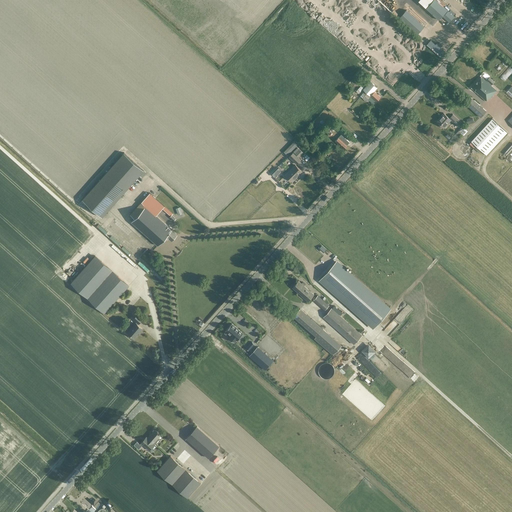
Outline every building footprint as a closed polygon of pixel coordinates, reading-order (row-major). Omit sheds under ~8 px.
[(435,0),(433,0),(432,2),(430,0),(429,0),(428,2),(430,4),(426,8),(439,20),(442,16),(443,16),(449,22),(454,16),(448,11),(435,0)] [(417,34),(424,26),(406,9),(399,17),(417,34)] [(505,80),(511,73),(508,69),(501,77),(505,80)] [(496,91),(491,85),(492,84),(492,85),(494,82),(490,78),(487,82),(481,77),(471,88),(486,101),(488,97),(489,98),(496,91)] [(377,87),(370,81),(363,89),(365,91),(370,95),(371,94),(377,87)] [(375,91),(372,94),(371,94),(370,95),(365,91),(365,92),(364,93),(363,92),(360,96),(362,98),(365,95),(374,103),(376,101),(381,97),(375,91)] [(473,98),(467,105),(481,117),(486,111),(473,98)] [(445,126),(451,119),(443,112),(440,116),(436,121),(440,124),(441,122),(445,126)] [(453,114),(449,118),(451,120),(458,127),(462,122),(453,114)] [(486,155),(507,132),(492,119),(471,142),(486,155)] [(468,131),(463,126),(450,140),(452,142),(460,133),(463,136),(468,131)] [(347,145),(350,142),(341,135),(335,141),(344,149),(348,146),(347,145)] [(103,217),(140,175),(142,177),(146,172),(144,170),(124,152),(82,199),(103,217)] [(297,164),(301,160),(295,155),(292,159),(297,164)] [(292,181),(302,171),(295,164),(285,174),(292,181)] [(275,177),(281,170),(279,168),(272,174),(275,177)] [(177,234),(156,215),(163,208),(171,215),(172,215),(173,213),(165,206),(150,192),(141,202),(130,215),(134,218),(131,222),(158,246),(166,236),(171,240),(177,234)] [(95,256),(91,260),(72,282),(106,312),(123,293),(126,295),(129,290),(127,289),(129,287),(95,256)] [(336,262),(321,279),(374,327),(390,310),(336,262)] [(292,272),(295,268),(291,264),(287,268),(292,272)] [(307,300),(313,294),(298,281),(293,287),(307,300)] [(325,310),(329,305),(318,295),(313,300),(325,310)] [(334,306),(332,308),(340,315),(342,313),(334,306)] [(342,345),(323,328),(300,308),(293,316),(316,336),(315,338),(333,355),(342,345)] [(354,344),(362,335),(331,308),(324,316),(354,344)] [(134,338),(143,328),(138,324),(143,319),(137,314),(133,319),(136,321),(127,332),(134,338)] [(227,331),(225,334),(235,343),(243,333),(231,323),(225,330),(227,331)] [(248,350),(254,344),(252,342),(246,348),(248,350)] [(368,358),(376,351),(369,343),(361,350),(368,358)] [(273,361),(258,347),(255,349),(249,356),(265,370),(273,361)] [(361,352),(356,356),(362,363),(367,358),(361,352)] [(376,362),(380,358),(375,352),(370,356),(376,362)] [(197,425),(196,426),(186,438),(209,458),(220,445),(197,425)] [(155,430),(148,438),(154,443),(161,435),(155,430)] [(154,443),(148,438),(146,437),(141,442),(140,444),(137,441),(134,445),(139,449),(143,444),(149,450),(155,444),(154,443)] [(188,497),(201,482),(171,455),(157,470),(188,497)] [(96,511),(102,504),(98,500),(94,504),(88,499),(83,504),(89,510),(92,507),(96,511)]
